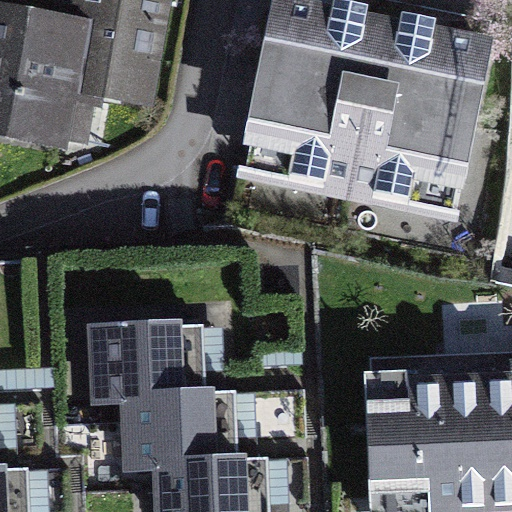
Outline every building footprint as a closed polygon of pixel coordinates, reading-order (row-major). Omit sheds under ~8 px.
[(88,0),(83,27),(0,11),(0,146),(83,162),(94,107),(163,120),(185,0),(88,0)] [(508,55),(289,12),(255,181),(475,224),(508,55)] [(211,409),(210,337),(95,339),(97,411),(130,411),(211,409)] [(511,511),(511,369),(375,374),(379,511),(511,511)] [(246,481),(245,409),(211,409),(130,411),(131,483),(162,482),(246,481)] [(277,511),(277,480),(246,481),(162,482),(162,511),(277,511)] [(0,511),(37,511),(37,491),(6,491),(0,491),(0,511)]
